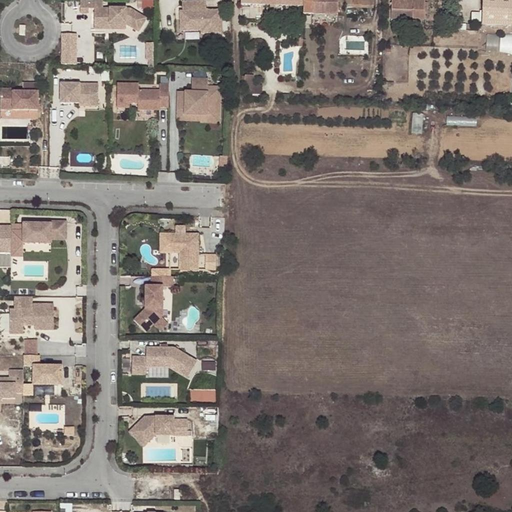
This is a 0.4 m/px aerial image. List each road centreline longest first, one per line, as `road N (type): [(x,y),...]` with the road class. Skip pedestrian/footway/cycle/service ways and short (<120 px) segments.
road 1 (residential): [(0,487),(57,487),(97,469),(106,195)]
road 2 (residential): [(30,10),(8,29),(16,50),(37,52),(50,37),(37,12)]
